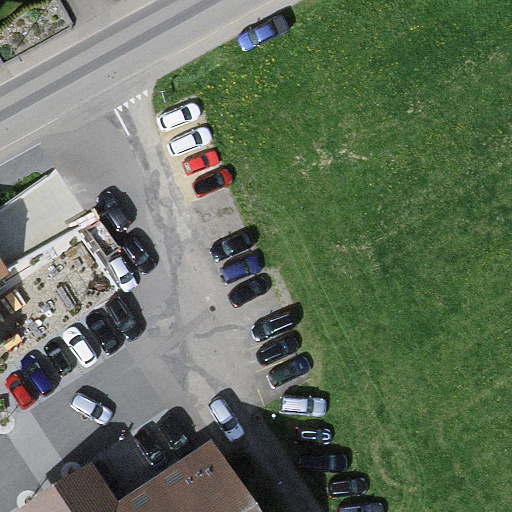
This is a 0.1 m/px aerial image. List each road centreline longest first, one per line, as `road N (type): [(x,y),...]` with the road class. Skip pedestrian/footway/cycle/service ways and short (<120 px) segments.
road 1 (track): [(99,71),(249,423),(306,511)]
road 2 (tertiary): [(222,0),(0,126)]
